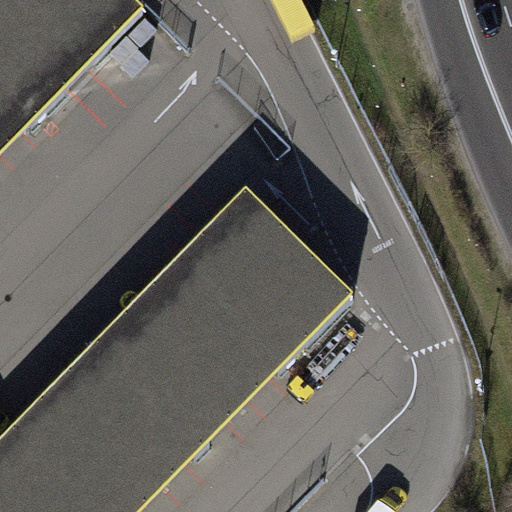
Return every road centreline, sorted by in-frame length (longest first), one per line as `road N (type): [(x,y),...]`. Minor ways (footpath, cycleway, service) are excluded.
road 1 (unknown): [(263,28),(0,302)]
road 2 (primary): [(466,0),(511,120)]
